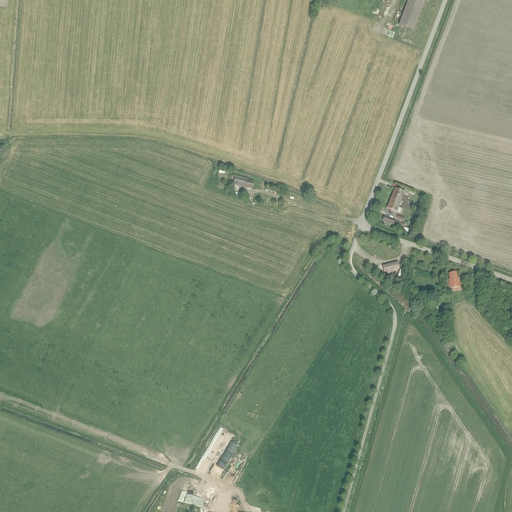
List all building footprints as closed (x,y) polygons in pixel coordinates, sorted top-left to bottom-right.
[(412,30),(421,2),(414,0),(405,0),(397,25),(412,30)] [(253,183),(233,177),(230,188),(243,192),(245,187),(252,189),(253,183)] [(392,187),(384,209),(393,212),(401,191),(392,187)] [(397,263),(383,266),(385,275),(397,271),(397,269),(399,268),(397,263)] [(449,279),(451,289),(460,287),(459,278),(457,278),(456,272),(449,274),(450,279),(449,279)] [(211,464),(226,434),(220,431),(205,461),(211,464)] [(232,468),(239,472),(247,458),(240,454),(232,468)] [(212,509),(217,497),(209,494),(204,506),(212,509)] [(199,495),(195,502),(202,505),(205,495),(199,495)]
